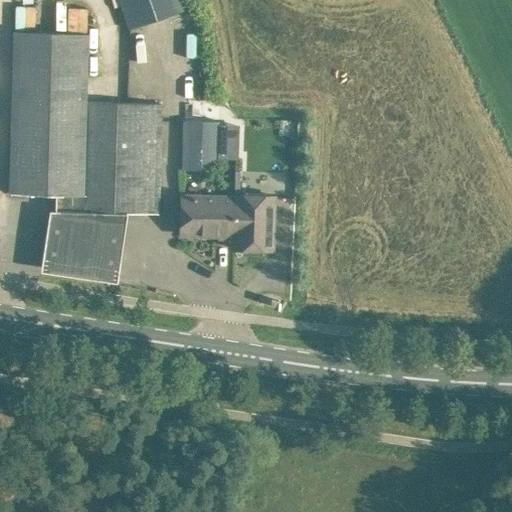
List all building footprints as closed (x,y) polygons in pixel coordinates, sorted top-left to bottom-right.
[(185,9),(181,0),(119,0),(129,29),(185,9)] [(86,196),(83,196),(89,31),(15,29),(10,173),(10,193),(55,195),(55,211),(158,214),(161,104),(111,102),(89,102),(86,196)] [(183,120),(181,170),(218,170),(219,121),(183,120)] [(277,129),(277,131),(277,147),(294,148),(295,129),(277,129)] [(232,236),(233,197),(181,195),(180,234),(232,236)] [(232,236),(232,248),(271,249),(273,196),(233,195),(233,197),(232,236)] [(48,217),(39,276),(115,288),(125,218),(48,217)]
